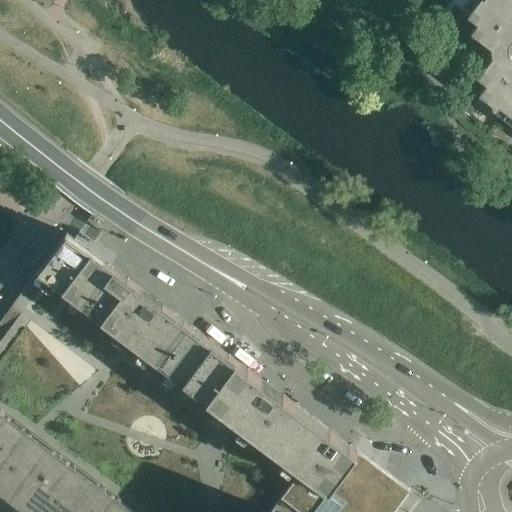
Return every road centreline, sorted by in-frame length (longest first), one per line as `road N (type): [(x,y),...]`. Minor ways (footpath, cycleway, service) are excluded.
road 1 (secondary): [(192,253),(442,435),(475,471)]
road 2 (secondary): [(446,400),(388,358),(192,253)]
road 3 (secondary): [(192,253),(109,204),(0,119)]
